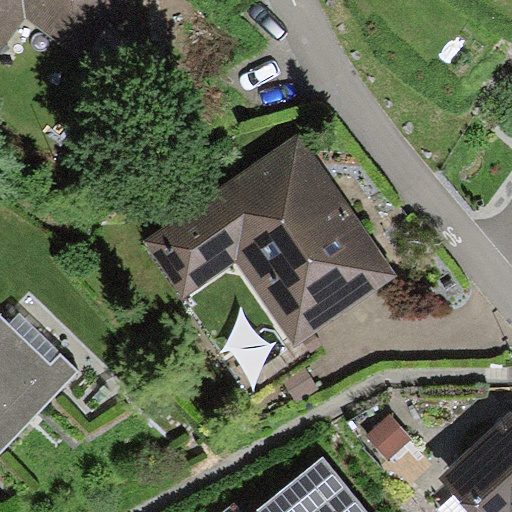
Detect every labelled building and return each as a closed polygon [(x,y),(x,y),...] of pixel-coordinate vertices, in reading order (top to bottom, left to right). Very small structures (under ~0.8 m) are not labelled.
[(130,0),(0,0),(0,61),(26,27),(80,67),(130,0)] [(298,145),(145,251),(185,309),(235,274),(293,356),(396,285),(298,145)] [(0,463),(82,379),(61,359),(49,371),(0,322),(0,463)] [(511,511),(511,420),(507,416),(434,486),(460,511),(511,511)] [(356,511),(323,471),(273,511),(356,511)]
